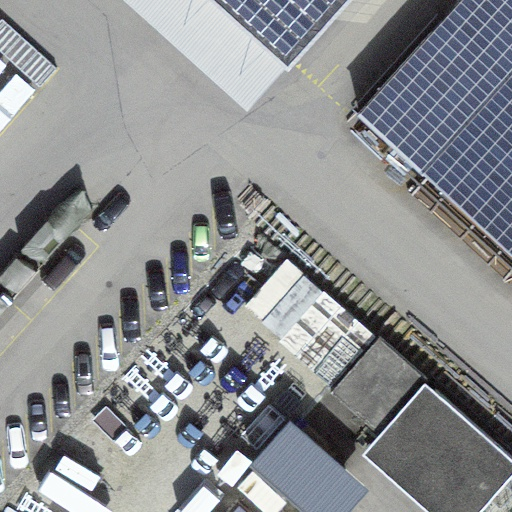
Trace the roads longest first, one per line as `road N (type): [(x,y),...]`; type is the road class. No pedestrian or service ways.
road 1 (unknown): [(511,338),(343,179),(262,130)]
road 2 (unknown): [(262,130),(367,0)]
road 3 (unknown): [(0,196),(78,177),(135,144)]
